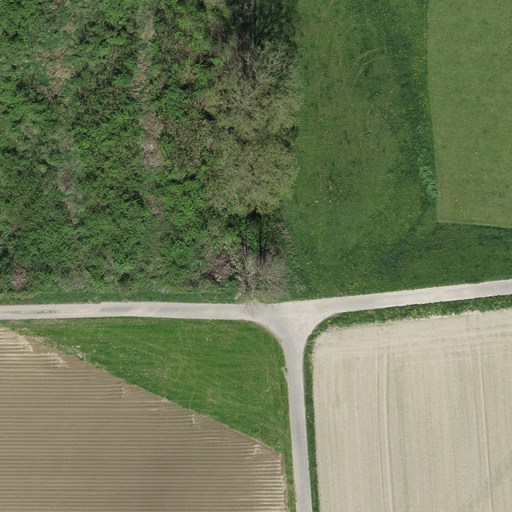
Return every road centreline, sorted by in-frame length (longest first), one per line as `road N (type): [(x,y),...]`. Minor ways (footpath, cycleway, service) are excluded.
road 1 (track): [(0,310),(289,312)]
road 2 (track): [(289,312),(511,291)]
road 3 (track): [(304,511),(289,312)]
